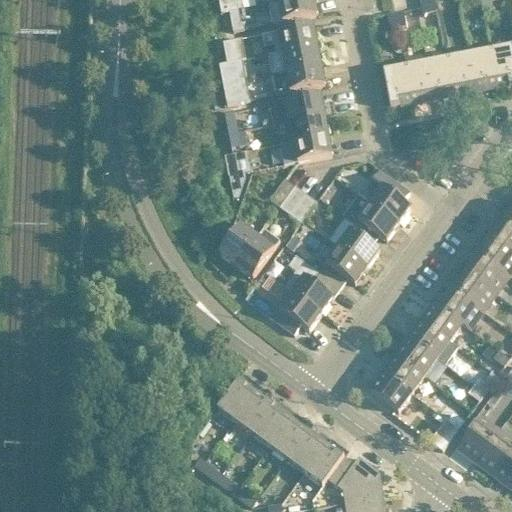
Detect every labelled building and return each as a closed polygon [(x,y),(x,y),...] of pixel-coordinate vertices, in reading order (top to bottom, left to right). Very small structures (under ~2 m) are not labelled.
[(243,6),(241,0),(218,0),(221,11),(243,6)] [(310,0),(279,6),(270,8),(274,29),(283,27),(318,20),(314,0),(310,0)] [(438,12),(436,3),(421,6),(423,14),(438,12)] [(243,35),(239,14),(230,16),(234,37),(243,35)] [(407,31),(404,15),(396,17),(398,32),(407,31)] [(398,32),(396,17),(387,19),(390,34),(398,32)] [(314,29),(262,39),(265,53),(281,50),(283,56),(318,50),(314,29)] [(322,70),(318,50),(283,56),(269,59),(273,79),(322,70)] [(511,88),(511,50),(491,55),(498,91),(511,88)] [(234,51),(225,53),(227,67),(237,65),(234,51)] [(498,91),(491,55),(470,59),(476,95),(498,91)] [(476,95),(470,59),(448,63),(455,99),(476,95)] [(455,99),(448,63),(427,67),(434,103),(455,99)] [(434,103),(427,67),(405,71),(412,108),(434,103)] [(326,90),(322,70),(273,79),(277,100),(326,90)] [(412,108),(405,71),(384,76),(391,112),(412,108)] [(230,73),(221,75),(224,89),(233,87),(230,73)] [(235,101),(233,87),(224,89),(226,102),(235,101)] [(325,120),(321,99),(271,109),(275,130),(276,130),(276,129),(325,120)] [(329,140),(325,120),(276,129),(276,130),(278,138),(292,136),(294,147),(329,140)] [(236,123),(226,125),(229,138),(238,137),(236,123)] [(241,150),(238,137),(229,138),(232,152),(241,150)] [(329,140),(294,147),(281,149),(285,170),(333,161),(329,140)] [(249,175),(245,156),(225,160),(234,204),(239,203),(249,175)] [(404,206),(411,197),(381,175),(368,192),(377,198),(370,208),(399,229),(412,212),(404,206)] [(280,212),(296,191),(286,184),(270,205),(280,212)] [(291,220),(306,199),(296,191),(280,212),(291,220)] [(301,228),(317,207),(306,199),(291,220),(301,228)] [(387,246),(399,229),(370,208),(359,200),(343,222),(344,223),(354,230),(351,234),(372,250),(379,240),(387,246)] [(380,255),(372,250),(351,234),(354,230),(344,223),(329,244),(339,251),(368,272),(380,255)] [(511,229),(505,225),(493,243),(511,256),(511,229)] [(237,271),(258,242),(241,229),(220,258),(237,271)] [(254,283),(275,254),(282,244),(265,232),(258,242),(237,271),(254,283)] [(292,240),(285,250),(293,256),(300,246),(292,240)] [(511,274),(511,256),(493,243),(480,260),(508,280),(511,274)] [(355,289),(368,272),(339,251),(320,277),(341,293),(348,284),(355,289)] [(297,276),(285,292),(293,298),(322,319),(341,293),(320,277),(297,260),(289,270),(297,276)] [(508,280),(480,260),(467,277),(495,298),(508,280)] [(495,298),(467,277),(454,295),(482,316),(495,298)] [(454,295),(442,311),(441,312),(463,329),(463,330),(468,334),(482,316),(454,295)] [(309,336),(322,319),(293,298),(273,324),(295,340),(302,331),(309,336)] [(441,312),(442,311),(436,308),(423,326),(451,346),(463,330),(463,329),(441,312)] [(423,326),(410,343),(438,363),(446,370),(459,353),(451,346),(423,326)] [(438,363),(410,343),(397,361),(425,381),(438,363)] [(505,371),(511,364),(500,356),(494,363),(505,371)] [(425,381),(397,361),(384,378),(412,399),(425,381)] [(412,399),(384,378),(371,396),(399,417),(412,399)] [(485,398),(491,391),(480,383),(474,390),(485,398)] [(235,426),(257,397),(239,384),(217,414),(235,426)] [(479,406),(485,398),(474,390),(468,398),(479,406)] [(253,439),(275,410),(257,397),(235,426),(253,439)] [(270,452),(292,422),(275,410),(253,439),(270,452)] [(459,433),(465,426),(454,417),(448,425),(459,433)] [(288,465),(310,435),(292,422),(270,452),(288,465)] [(459,433),(448,425),(447,424),(430,446),(443,455),(459,433)] [(478,466),(498,438),(481,425),(460,452),(478,466)] [(498,438),(478,466),(495,479),(511,456),(511,432),(505,428),(498,438)] [(305,478),(327,448),(310,435),(288,465),(305,478)] [(323,491),(328,484),(345,461),(327,448),(305,478),(323,491)] [(511,456),(495,479),(511,490),(511,456)] [(384,502),(381,478),(359,462),(354,468),(345,461),(328,484),(343,496),(345,508),(384,502)] [(206,478),(212,471),(200,462),(195,470),(206,478)] [(218,487),(223,480),(212,471),(206,478),(218,487)] [(229,495),(235,488),(223,480),(218,487),(229,495)] [(241,504),(246,497),(235,488),(229,495),(241,504)] [(251,511),(253,511),(258,505),(246,497),(241,504),(251,511)] [(386,511),(384,502),(345,508),(345,511),(386,511)]
